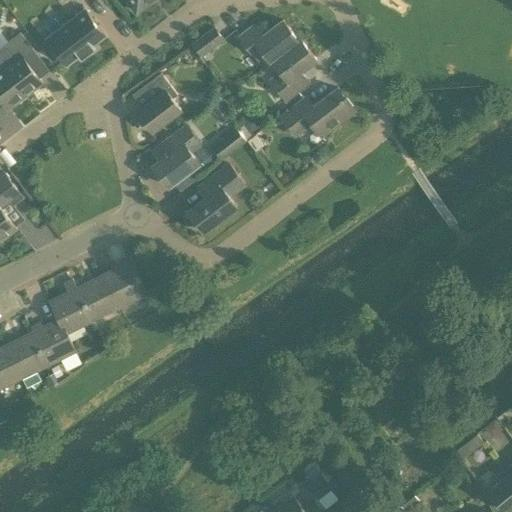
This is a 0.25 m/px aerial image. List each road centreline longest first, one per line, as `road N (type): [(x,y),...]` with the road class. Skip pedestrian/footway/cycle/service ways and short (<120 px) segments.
road 1 (residential): [(136,217),(189,255),(222,253),(383,128),(374,85),(334,0)]
road 2 (residential): [(0,283),(136,217)]
road 3 (residential): [(228,1),(198,7),(104,76)]
road 4 (residential): [(136,217),(104,76)]
